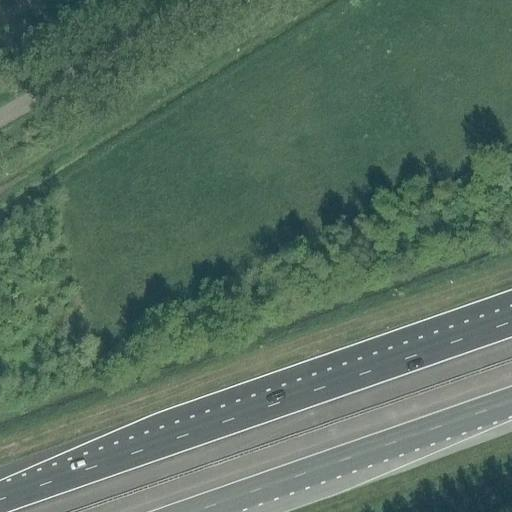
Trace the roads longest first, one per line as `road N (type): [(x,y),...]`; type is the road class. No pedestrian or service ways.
road 1 (motorway): [(511,322),(0,500)]
road 2 (motorway): [(192,511),(511,400)]
road 3 (unclassified): [(0,120),(214,0)]
